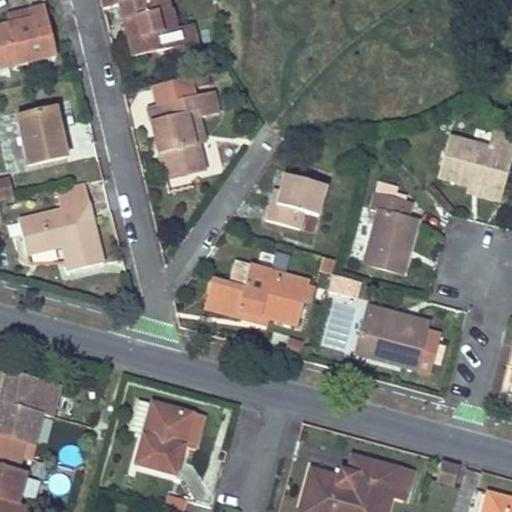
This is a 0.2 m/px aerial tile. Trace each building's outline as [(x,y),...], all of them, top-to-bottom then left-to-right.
[(165,0),(98,0),(101,10),(120,5),(133,57),(169,48),(166,33),(173,31),(165,0)] [(30,19),(7,25),(0,26),(0,69),(56,56),(43,7),(28,11),(30,19)] [(28,11),(5,17),(7,25),(30,19),(28,11)] [(173,31),(166,33),(169,48),(172,56),(197,51),(192,27),(173,31)] [(191,98),(186,78),(151,86),(155,106),(162,104),(191,98)] [(203,173),(197,145),(192,145),(185,115),(196,112),(198,120),(218,114),(213,93),(191,98),(162,104),(155,106),(146,108),(159,167),(165,166),(168,181),(203,173)] [(54,108),(14,118),(25,167),(65,158),(54,108)] [(192,145),(197,145),(203,143),(198,120),(196,112),(185,115),(192,145)] [(203,120),(207,135),(224,130),(220,115),(203,120)] [(436,177),(466,185),(502,194),(511,157),(511,138),(491,133),(487,149),(447,139),(436,177)] [(275,206),(269,205),(264,221),(298,230),(302,213),(316,217),(324,188),(283,177),(278,195),(275,206)] [(7,180),(0,182),(0,200),(8,198),(7,180)] [(502,194),(466,185),(464,193),(500,203),(502,194)] [(272,194),(269,205),(275,206),(278,195),(272,194)] [(376,213),(362,264),(402,275),(416,223),(406,220),(410,206),(372,196),(368,211),(376,213)] [(87,204),(17,222),(26,257),(60,248),(66,273),(102,263),(87,204)] [(242,288),(248,266),(236,263),(229,285),(242,288)] [(202,309),(235,317),(236,310),(268,318),(295,326),(308,282),(248,266),(242,288),(210,280),(202,309)] [(426,331),(428,323),(411,318),(408,327),(397,324),(400,315),(366,306),(353,354),(414,370),(429,375),(440,335),(426,331)] [(236,310),(235,317),(266,326),(268,318),(236,310)] [(411,318),(400,315),(397,324),(408,327),(411,318)] [(303,343),(291,340),(287,355),(299,359),(303,343)] [(0,511),(21,511),(23,508),(14,506),(22,476),(15,474),(22,446),(30,447),(39,415),(47,417),(56,388),(35,382),(33,389),(24,386),(26,379),(0,372),(0,389),(1,390),(0,393),(0,511)] [(35,382),(26,379),(24,386),(33,389),(35,382)] [(136,404),(128,434),(139,438),(131,465),(173,476),(191,415),(149,403),(148,407),(136,404)] [(310,470),(299,506),(321,511),(329,511),(331,507),(348,511),(354,511),(368,463),(351,458),(346,473),(338,471),(336,478),(310,470)] [(440,462),(434,481),(453,486),(458,467),(440,462)] [(368,463),(354,511),(385,511),(390,497),(402,501),(410,474),(368,463)] [(511,511),(511,501),(485,494),(480,511),(511,511)] [(170,498),(166,511),(169,511),(187,511),(190,503),(170,498)]
